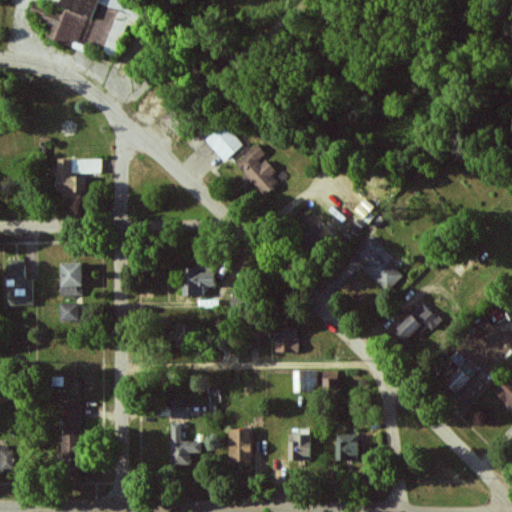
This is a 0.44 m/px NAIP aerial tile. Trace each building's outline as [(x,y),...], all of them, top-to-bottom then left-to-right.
[(56,0),(62,2),(59,9),(36,1),(32,14),(45,19),(42,26),(51,29),(48,37),(76,46),(77,41),(118,55),(128,24),(137,27),(143,9),(116,0),(56,0)] [(163,118),(179,135),(195,119),(179,102),(163,118)] [(244,148),(230,123),(208,136),(223,161),(244,148)] [(264,157),(268,153),(259,143),(237,163),(267,196),(281,183),(273,175),(277,172),(264,157)] [(73,159),(60,159),(59,197),(85,198),(86,176),(73,175),(73,159)] [(396,257),(373,235),(357,252),(369,263),(364,268),(388,292),(405,275),(391,261),(396,257)] [(34,279),(27,279),(27,259),(9,259),(9,282),(5,282),(5,305),(35,305),(34,279)] [(64,295),(85,295),(85,263),(63,263),(64,295)] [(218,267),(186,266),(185,295),(206,296),(207,287),(217,287),(218,267)] [(406,342),(420,328),(424,332),(439,317),(425,302),(395,331),(406,342)] [(61,303),(62,320),(80,320),(80,303),(61,303)] [(278,352),(300,352),(301,328),(278,327),(278,352)] [(457,393),(479,373),(468,361),(447,382),(457,393)] [(297,392),(320,392),(319,370),(296,370),(297,392)] [(325,391),(340,392),(341,371),(325,370),(325,391)] [(511,377),(498,393),(511,406),(511,377)] [(65,422),(83,423),(83,403),(65,403),(65,422)] [(189,406),(172,407),(173,418),(189,417),(189,406)] [(172,423),(173,465),(192,465),(192,453),(203,453),(203,441),(183,441),(183,423),(172,423)] [(255,429),(232,428),(232,465),(255,465),(255,429)] [(67,465),(83,465),(84,434),(65,434),(65,454),(67,454),(67,465)] [(291,434),(291,460),(313,460),(313,434),(291,434)] [(359,434),(338,435),(339,461),(351,460),(351,455),(360,455),(359,434)] [(0,470),(16,470),(16,445),(0,444),(0,470)]
